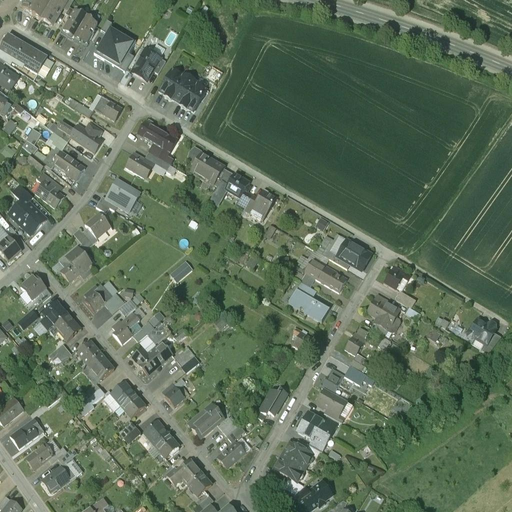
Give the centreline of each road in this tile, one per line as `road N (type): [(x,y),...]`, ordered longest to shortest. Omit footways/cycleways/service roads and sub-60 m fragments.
road 1 (residential): [(30,258),(237,497)]
road 2 (residential): [(387,251),(237,497)]
road 3 (residential): [(142,105),(387,251)]
road 4 (tertiary): [(511,70),(321,0)]
road 5 (residential): [(30,258),(95,188),(142,105)]
road 6 (track): [(396,256),(434,229),(511,121)]
road 7 (residential): [(2,20),(142,105)]
road 8 (residential): [(387,251),(509,326)]
